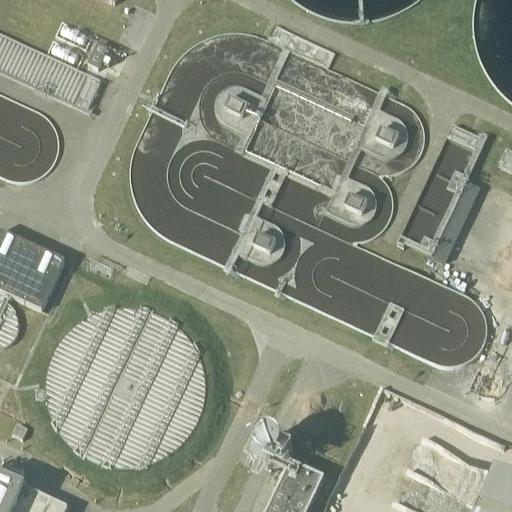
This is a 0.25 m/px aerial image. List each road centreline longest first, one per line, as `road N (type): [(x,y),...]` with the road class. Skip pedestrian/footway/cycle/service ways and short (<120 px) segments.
road 1 (unknown): [(246,511),(323,351)]
road 2 (unknown): [(110,142),(0,90)]
